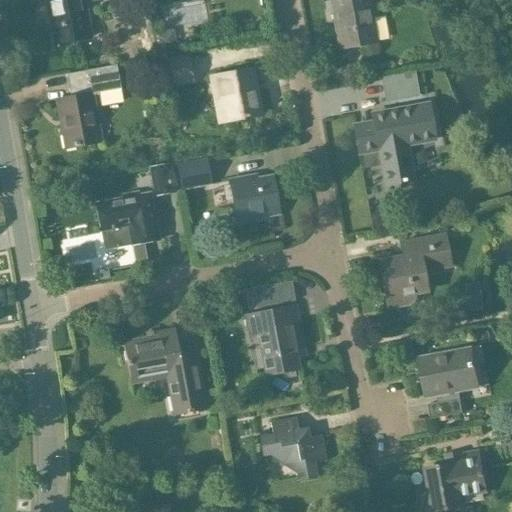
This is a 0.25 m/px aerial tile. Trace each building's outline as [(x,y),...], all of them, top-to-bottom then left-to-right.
[(88,38),(81,2),(92,0),(43,0),(52,45),(88,38)] [(374,43),(365,0),(331,0),(329,1),(338,50),(374,43)] [(158,63),(162,86),(189,81),(184,58),(158,63)] [(64,149),(98,142),(89,96),(96,94),(96,93),(118,89),(114,65),(63,75),(68,98),(55,101),(64,149)] [(428,69),(379,78),(384,104),(414,98),(415,107),(426,105),(424,97),(433,95),(428,69)] [(259,116),(255,95),(251,96),(246,71),(210,77),(212,91),(217,90),(223,122),(259,116)] [(433,140),(426,105),(383,113),(385,121),(352,127),(358,155),(377,151),(384,186),(411,181),(404,146),(433,140)] [(177,166),(181,189),(208,184),(204,161),(177,166)] [(148,169),(154,196),(173,192),(168,165),(148,169)] [(275,210),(270,177),(246,182),(245,177),(228,180),(235,218),(275,210)] [(158,240),(149,193),(136,195),(136,192),(120,195),(121,198),(93,203),(98,231),(126,226),(130,246),(158,240)] [(448,267),(443,236),(401,244),(404,260),(379,265),(385,298),(424,291),(420,272),(448,267)] [(268,286),(256,288),(259,303),(271,301),(268,286)] [(294,307),(244,316),(248,339),(257,338),(264,375),(297,369),(294,354),(302,352),(294,307)] [(173,417),(202,411),(197,384),(189,346),(178,348),(174,329),(151,333),(152,337),(121,343),(129,380),(165,373),(173,417)] [(468,352),(419,362),(422,377),(426,396),(436,394),(438,404),(459,400),(457,390),(475,387),(474,381),(476,378),(476,377),(474,365),(471,366),(468,352)] [(438,404),(427,406),(429,420),(461,415),(459,400),(438,404)] [(295,479),(314,475),(312,464),(325,462),(320,435),(307,437),(305,429),(297,431),(295,419),(268,424),(270,436),(259,438),(262,456),(278,453),(280,466),(292,464),(295,479)] [(485,492),(477,453),(459,456),(461,464),(432,469),(435,487),(420,490),(423,504),(427,504),(428,511),(435,511),(460,508),(458,497),(485,492)]
